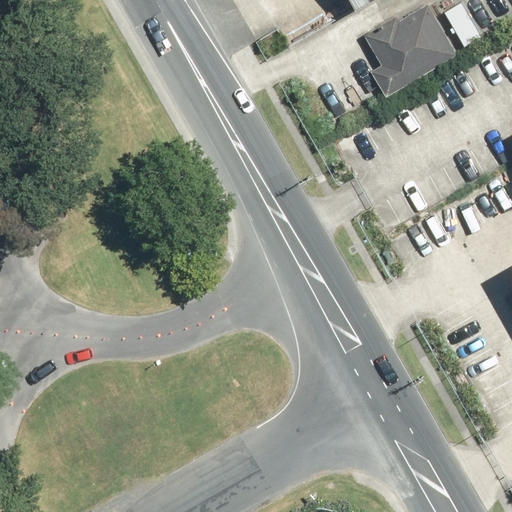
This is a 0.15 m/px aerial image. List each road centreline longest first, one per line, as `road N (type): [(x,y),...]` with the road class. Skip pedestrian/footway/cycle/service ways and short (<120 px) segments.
road 1 (secondary): [(155,0),(380,401)]
road 2 (unclassified): [(183,511),(380,401)]
road 3 (secondary): [(380,401),(443,511)]
